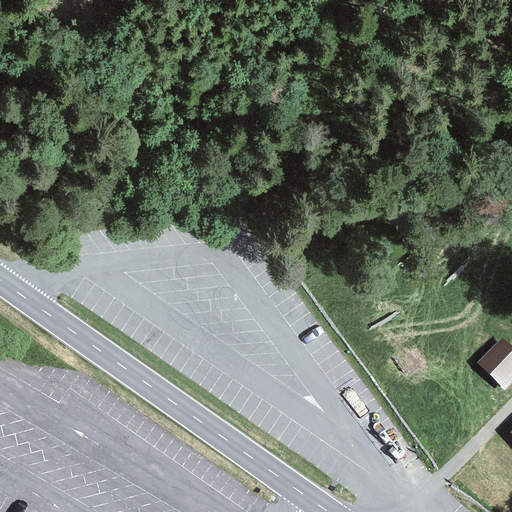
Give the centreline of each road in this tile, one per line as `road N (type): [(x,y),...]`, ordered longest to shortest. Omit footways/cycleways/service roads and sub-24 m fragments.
road 1 (secondary): [(328,511),(0,280)]
road 2 (track): [(411,501),(511,410)]
